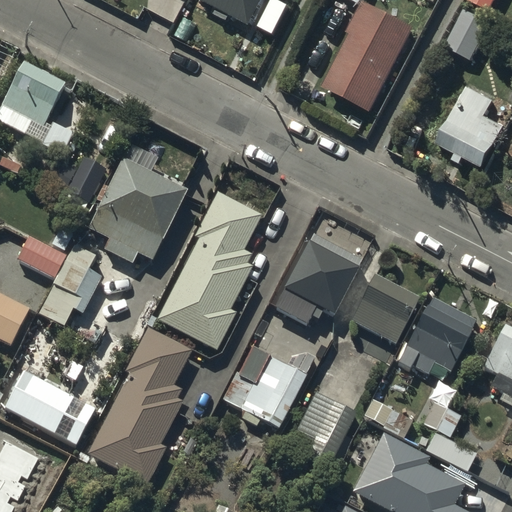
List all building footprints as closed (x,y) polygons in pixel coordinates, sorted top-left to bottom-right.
[(200,0),(199,4),(253,29),(266,0),(200,0)] [(471,0),(470,3),(491,14),(498,0),(471,0)] [(417,33),(367,8),(324,93),(374,118),(417,33)] [(492,26),(466,13),(447,50),(473,63),(492,26)] [(67,89),(25,69),(2,115),(0,113),(0,125),(26,138),(33,126),(45,132),(67,89)] [(492,102),(468,90),(438,149),(459,159),(456,164),(463,168),(466,163),(486,173),(505,135),(481,122),(492,102)] [(73,137),(53,128),(43,149),(63,158),(66,152),(74,155),(77,149),(69,145),(73,137)] [(108,176),(85,163),(80,171),(72,166),(64,179),(74,184),(63,203),(85,216),(108,176)] [(187,197),(124,166),(90,234),(110,244),(105,254),(133,267),(138,257),(154,265),(187,197)] [(263,220),(218,197),(196,241),(199,246),(158,325),(216,355),(234,319),(227,316),(249,274),(244,272),(250,260),(244,257),(263,220)] [(66,261),(30,243),(18,265),(55,283),(66,261)] [(360,276),(309,249),(275,313),(307,330),(317,312),(336,322),(360,276)] [(96,261),(75,251),(56,288),(76,299),(96,261)] [(419,305),(375,282),(351,326),(396,349),(419,305)] [(81,304),(54,290),(32,333),(44,339),(52,323),(67,331),(81,304)] [(29,313),(0,299),(0,344),(11,350),(29,313)] [(476,325),(434,303),(399,368),(410,373),(414,370),(428,378),(435,365),(450,373),(476,325)] [(511,332),(505,329),(482,372),(498,381),(491,393),(504,400),(501,405),(511,410),(511,332)] [(193,356),(148,333),(125,377),(130,380),(89,460),(147,490),(166,454),(161,451),(183,408),(178,405),(184,395),(175,390),(193,356)] [(302,345),(294,361),(318,373),(326,357),(302,345)] [(306,379),(252,350),(224,403),(278,432),(306,379)] [(6,409),(4,412),(76,451),(96,414),(25,376),(14,395),(10,392),(2,407),(6,409)] [(357,418),(317,398),(298,436),(317,446),(309,461),(330,471),(357,418)] [(391,414),(373,406),(366,421),(384,430),(391,414)] [(447,415),(433,408),(423,428),(437,435),(447,415)] [(414,426),(393,415),(384,432),(405,443),(414,426)] [(450,442),(460,422),(449,416),(438,436),(450,442)] [(432,463),(383,437),(351,498),(377,511),(455,511),(466,491),(428,471),(432,463)] [(11,511),(40,458),(2,438),(0,440),(0,511),(11,511)] [(478,459),(436,439),(428,456),(470,475),(478,459)] [(199,443),(192,440),(186,453),(193,456),(199,443)]
